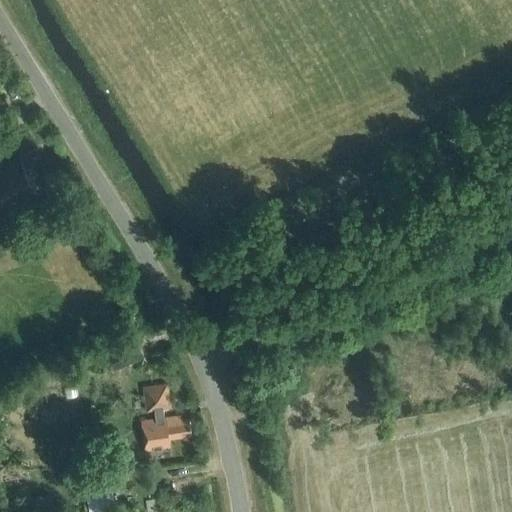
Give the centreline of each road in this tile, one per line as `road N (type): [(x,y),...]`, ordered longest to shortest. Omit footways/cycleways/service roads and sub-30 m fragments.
road 1 (unclassified): [(243,511),(212,360),(0,9)]
road 2 (track): [(212,360),(511,220)]
